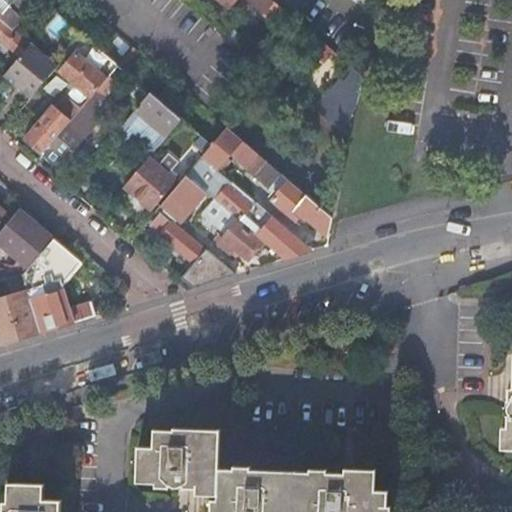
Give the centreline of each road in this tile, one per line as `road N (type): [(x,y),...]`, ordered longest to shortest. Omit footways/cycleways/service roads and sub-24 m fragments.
road 1 (residential): [(511,226),(350,263),(0,372)]
road 2 (residential): [(0,165),(153,295)]
